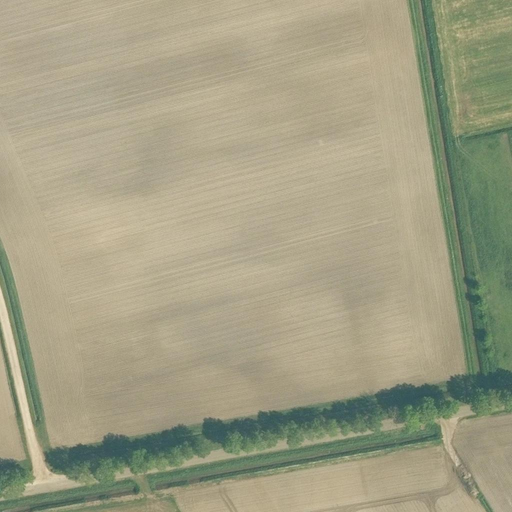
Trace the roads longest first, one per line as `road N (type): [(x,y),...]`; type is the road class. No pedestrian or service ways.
road 1 (unclassified): [(0,508),(511,405)]
road 2 (unknown): [(49,498),(0,301)]
